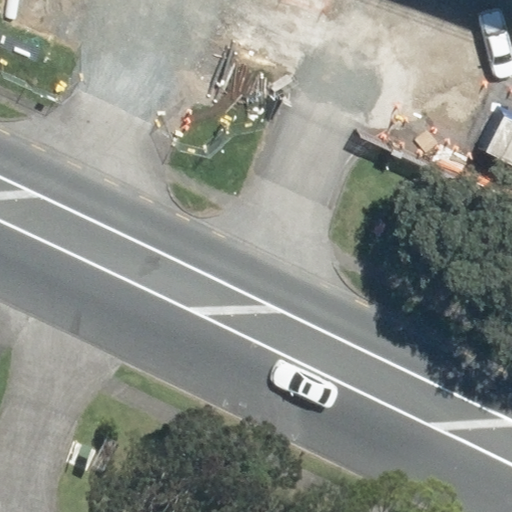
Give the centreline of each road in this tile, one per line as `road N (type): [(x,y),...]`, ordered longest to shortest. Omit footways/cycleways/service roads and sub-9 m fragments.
road 1 (secondary): [(0,225),(243,329),(511,464)]
road 2 (unknown): [(511,116),(350,38)]
